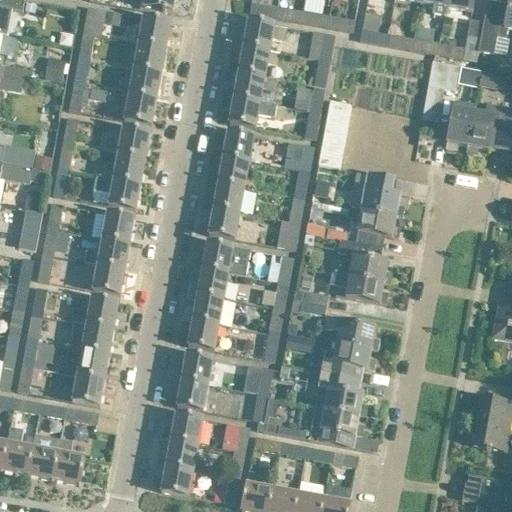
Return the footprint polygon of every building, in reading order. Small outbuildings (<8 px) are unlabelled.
[(0,0),(0,10),(22,15),(24,3),(6,0),(0,0)] [(141,0),(139,9),(162,13),(162,16),(165,16),(165,14),(173,15),(175,0),(141,0)] [(252,0),(249,16),(275,21),(278,10),(271,8),(272,0),(252,0)] [(446,10),(447,0),(421,0),(420,5),(434,8),(432,16),(445,18),(446,10)] [(474,0),(447,0),(446,10),(472,15),(474,0)] [(504,41),(506,30),(511,31),(511,1),(511,0),(510,0),(509,9),(503,8),(503,7),(487,4),(483,25),(477,54),(492,57),(495,40),(504,41)] [(93,38),(93,39),(101,41),(106,14),(98,13),(86,10),(81,36),(93,38)] [(303,14),(278,10),(275,21),(301,26),(303,14)] [(329,19),(303,14),(301,26),(327,30),(329,19)] [(365,17),(362,33),(360,43),(386,48),(387,37),(378,36),(380,20),(365,17)] [(355,24),(329,19),(327,30),(353,35),(355,24)] [(143,21),(138,47),(166,52),(171,26),(143,21)] [(269,54),(271,42),(284,44),(287,32),(273,29),(274,28),(248,24),(243,49),(269,54)] [(415,29),(413,42),(411,53),(437,58),(439,47),(432,45),(434,33),(415,29)] [(317,63),(329,65),(333,39),(311,35),(307,61),(317,63)] [(81,36),(77,62),(88,64),(93,39),(93,38),(81,36)] [(413,42),(387,37),(386,48),(411,53),(413,42)] [(464,51),(439,47),(437,58),(474,64),(479,42),(466,39),(464,51)] [(161,78),(166,52),(138,47),(133,73),(161,78)] [(266,67),(277,69),(279,56),(269,54),(243,49),(239,75),(264,80),(266,67)] [(66,64),(49,61),(44,82),(62,86),(66,64)] [(88,64),(77,62),(72,88),(84,90),(88,64)] [(329,65),(317,63),(313,89),(306,87),(306,88),(324,91),(329,65)] [(443,92),(444,92),(455,94),(460,70),(433,65),(422,123),(437,126),(443,92)] [(0,68),(0,80),(23,84),(30,86),(32,74),(0,68)] [(133,73),(128,98),(157,104),(161,78),(133,73)] [(262,92),(275,95),(277,83),(264,80),(239,75),(234,101),(259,106),(260,104),(262,92)] [(23,84),(0,80),(0,92),(20,96),(23,84)] [(84,90),(72,88),(67,113),(80,116),(82,108),(88,110),(89,103),(105,105),(107,94),(84,90)] [(308,115),(319,117),(324,91),(306,88),(301,113),(308,114),(308,115)] [(152,129),(157,104),(128,98),(124,124),(152,129)] [(257,118),(274,122),(277,108),(260,104),(259,106),(234,101),(229,127),(254,132),(257,118)] [(349,119),(351,108),(329,104),(327,115),(349,119)] [(453,111),(449,133),(445,153),(453,154),(454,147),(467,150),(468,150),(474,115),(475,107),(466,105),(464,113),(453,111)] [(511,153),(511,113),(488,109),(489,107),(488,107),(486,117),(474,115),(468,150),(467,150),(466,157),(473,158),(474,152),(488,154),(489,149),(511,153)] [(319,117),(308,115),(303,140),(315,142),(319,117)] [(347,130),(349,119),(327,115),(325,126),(347,130)] [(61,147),(73,149),(78,124),(66,122),(61,147)] [(345,141),(347,130),(325,126),(323,137),(345,141)] [(150,137),(122,131),(117,157),(146,163),(150,137)] [(228,135),(223,161),(249,166),(254,140),(228,135)] [(343,151),(345,141),(323,137),(321,147),(343,151)] [(73,149),(61,147),(56,173),(68,175),(73,149)] [(302,147),(297,175),(308,177),(313,149),(302,147)] [(341,162),(343,151),(321,147),(319,157),(341,162)] [(2,165),(31,171),(33,160),(4,154),(2,165)] [(112,183),(141,189),(146,163),(117,157),(112,183)] [(319,157),(317,168),(339,172),(341,162),(319,157)] [(218,187),(244,192),(249,166),(223,161),(218,187)] [(31,172),(31,171),(2,165),(2,166),(0,165),(0,208),(1,209),(6,182),(27,187),(28,182),(35,184),(37,174),(31,172)] [(68,175),(56,173),(52,198),(64,200),(68,175)] [(107,209),(136,215),(141,189),(112,183),(96,179),(94,194),(109,197),(107,209)] [(349,211),(349,212),(395,221),(402,222),(404,211),(398,210),(400,200),(390,198),(393,183),(368,179),(361,213),(349,211)] [(296,183),(292,201),(294,201),(303,203),(307,185),(296,183)] [(218,187),(213,213),(239,217),(244,192),(218,187)] [(46,232),(58,234),(62,208),(50,206),(46,232)] [(291,208),(288,226),(299,229),(302,210),(291,208)] [(359,223),(357,235),(355,246),(340,243),(340,245),(382,253),(385,240),(398,243),(400,235),(393,233),(395,221),(349,212),(348,221),(359,223)] [(40,229),(42,216),(26,213),(24,226),(33,227),(40,229)] [(208,239),(228,242),(234,243),(239,217),(213,213),(208,239)] [(135,222),(115,218),(106,216),(102,242),(130,248),(135,222)] [(281,225),(277,251),(283,252),(294,254),(299,229),(288,226),(281,225)] [(58,234),(46,232),(41,258),(53,260),(58,234)] [(313,239),(305,237),(303,248),(311,249),(313,239)] [(97,268),(125,273),(130,248),(102,242),(99,256),(88,253),(85,265),(97,268)] [(380,265),(382,253),(340,245),(338,256),(346,258),(342,278),(383,287),(390,288),(391,281),(385,280),(388,266),(380,265)] [(207,246),(202,272),(228,277),(233,251),(207,246)] [(53,260),(41,258),(37,284),(48,286),(53,260)] [(277,286),(288,288),(292,263),(282,261),(277,286)] [(21,262),(16,288),(28,290),(33,264),(21,262)] [(120,299),(125,273),(97,268),(92,294),(120,299)] [(228,277),(202,272),(197,298),(224,303),(228,277)] [(381,300),(383,287),(342,278),(332,276),(329,288),(346,292),(344,301),(386,309),(388,301),(381,300)] [(272,312),(283,314),(288,288),(277,286),(272,312)] [(11,314),(23,316),(28,290),(16,288),(11,314)] [(30,317),(42,319),(47,294),(35,291),(30,317)] [(304,295),(302,305),(325,310),(327,300),(304,295)] [(197,298),(193,324),(219,329),(224,303),(197,298)] [(118,307),(80,299),(74,327),(114,332),(118,307)] [(325,310),(302,305),(300,315),(323,320),(325,310)] [(492,341),(511,344),(511,312),(498,310),(492,341)] [(283,314),(272,312),(268,338),(278,340),(283,314)] [(7,340),(19,342),(23,316),(11,314),(7,340)] [(42,319),(30,317),(25,343),(37,345),(37,344),(42,319)] [(374,332),(355,328),(327,323),(325,334),(338,336),(336,347),(371,353),(378,354),(379,347),(372,345),(374,332)] [(214,355),(219,329),(193,324),(188,350),(214,355)] [(109,358),(114,332),(74,327),(69,350),(81,352),(81,353),(109,358)] [(314,342),(295,339),(287,337),(285,351),(311,356),(312,351),(314,342)] [(268,338),(263,363),(263,364),(273,366),(278,340),(268,338)] [(19,342),(7,340),(2,365),(14,368),(19,342)] [(57,348),(37,344),(37,345),(25,343),(21,369),(45,373),(47,366),(53,367),(57,348)] [(321,377),(359,384),(361,372),(374,375),(375,367),(368,366),(371,353),(336,347),(327,345),(321,377)] [(81,353),(77,379),(105,384),(109,358),(81,353)] [(186,358),(182,384),(208,389),(213,363),(186,358)] [(14,368),(2,365),(0,375),(0,391),(9,393),(14,368)] [(45,373),(21,369),(16,395),(28,397),(30,387),(42,389),(45,373)] [(288,381),(290,371),(281,369),(280,375),(279,380),(288,381)] [(256,396),(256,398),(267,400),(272,374),(260,372),(260,377),(252,376),(249,396),(256,396)] [(359,384),(321,377),(315,411),(358,419),(365,421),(366,413),(360,412),(362,398),(357,397),(359,384)] [(72,405),(100,410),(105,384),(77,379),(72,405)] [(177,410),(203,415),(208,389),(182,384),(177,410)] [(267,400),(256,398),(251,424),(262,426),(267,400)] [(0,410),(13,413),(15,402),(0,399),(0,410)] [(504,456),(511,410),(511,407),(481,401),(476,430),(478,430),(474,449),(490,452),(490,454),(504,456)] [(41,407),(15,402),(13,413),(39,418),(41,407)] [(39,418),(65,423),(67,412),(41,407),(39,418)] [(358,419),(315,411),(310,444),(353,452),(355,440),(361,441),(363,433),(356,432),(358,419)] [(98,418),(67,412),(65,423),(96,429),(98,418)] [(199,449),(203,423),(175,418),(170,444),(199,449)] [(7,447),(2,475),(28,479),(33,451),(32,451),(20,449),(23,435),(21,434),(22,427),(11,425),(7,447)] [(239,429),(234,455),(245,457),(251,431),(239,429)] [(33,451),(28,479),(53,484),(61,443),(35,438),(32,451),(33,451)] [(279,457),(281,445),(255,440),(252,451),(279,457)] [(61,443),(53,484),(79,489),(84,461),(70,458),(72,445),(61,443)] [(170,444),(166,470),(194,475),(199,449),(170,444)] [(279,457),(305,462),(307,450),(281,445),(279,457)] [(305,462),(331,467),(333,456),(307,450),(305,462)] [(234,455),(229,481),(240,483),(245,457),(234,455)] [(333,456),(331,467),(356,472),(359,461),(333,456)] [(166,470),(161,496),(189,501),(194,475),(166,470)] [(241,511),(268,511),(272,492),(260,490),(263,476),(249,473),(241,511)] [(511,511),(511,498),(507,497),(509,486),(503,485),(468,479),(467,486),(465,486),(462,504),(477,507),(476,511),(511,511)] [(224,507),(235,509),(240,483),(229,481),(224,507)] [(295,511),(298,497),(272,492),(268,511),(295,511)] [(295,511),(322,511),(324,502),(298,497),(295,511)] [(324,502),(322,511),(348,511),(350,507),(324,502)]
